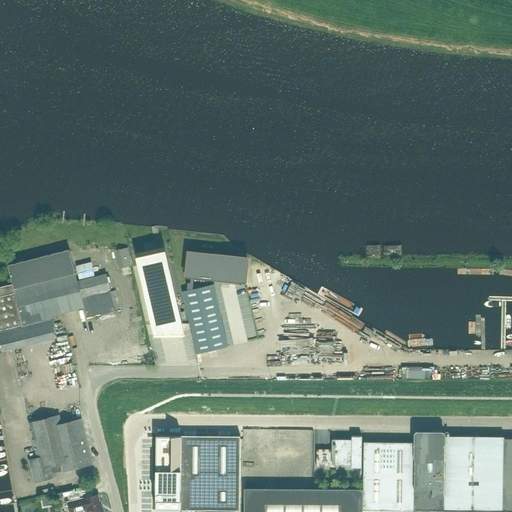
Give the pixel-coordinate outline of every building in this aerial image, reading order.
[(164,247),(135,253),(153,333),(184,333),(164,247)] [(0,330),(53,317),(52,316),(84,308),(86,318),(116,311),(109,283),(111,282),(109,276),(107,276),(106,274),(78,281),(75,272),(69,249),(8,264),(13,283),(0,286),(0,330)] [(189,289),(192,289),(193,278),(245,283),(248,256),(186,250),(184,277),(190,277),(190,282),(187,282),(187,288),(189,289)] [(119,270),(130,269),(128,251),(117,252),(119,270)] [(189,289),(183,291),(197,353),(228,346),(214,284),(192,289),(189,289)] [(361,350),(348,353),(349,360),(363,357),(361,350)] [(67,371),(72,370),(70,360),(58,362),(60,376),(68,374),(67,371)] [(394,370),(394,381),(425,382),(425,370),(394,370)] [(93,463),(81,418),(61,423),(59,415),(29,422),(38,457),(29,459),(32,469),(31,469),(32,474),(33,474),(35,482),(53,477),(52,471),(62,469),(63,471),(93,463)] [(365,441),(363,488),(362,510),(380,510),(380,511),(511,511),(511,438),(504,438),(504,436),(442,435),(442,431),(432,431),(432,435),(415,435),(415,437),(415,441),(365,441)] [(156,435),(155,509),(180,509),(240,510),(240,436),(156,435)] [(351,467),(352,467),(362,468),(363,436),(353,435),(351,435),(351,441),(346,441),(337,440),(335,440),(335,444),(333,444),(333,447),(335,447),(334,464),(351,465),(351,467)] [(293,461),(293,475),(303,475),(303,462),(293,461)] [(380,511),(380,510),(362,510),(363,488),(244,488),(243,511),(380,511)] [(102,511),(98,495),(95,495),(68,502),(69,508),(70,511),(77,511),(81,511),(102,511)]
